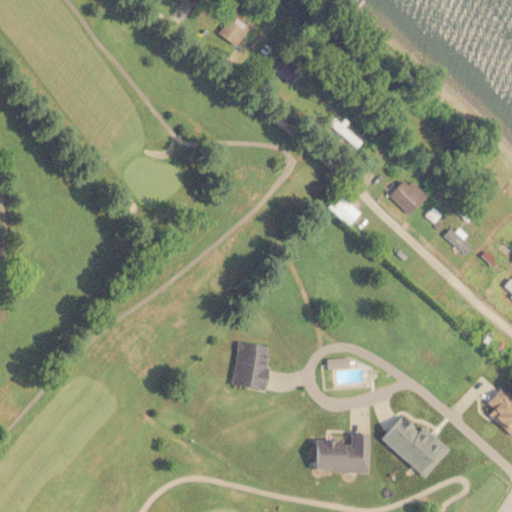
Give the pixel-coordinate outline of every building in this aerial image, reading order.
[(408,212),(424,195),(405,176),(388,193),(408,212)] [(443,234),(463,253),(470,246),(450,227),(443,234)] [(511,294),(511,275),(503,287),(511,294)] [(267,345),(235,340),(228,383),(261,388),(267,345)] [(511,400),(497,388),(484,403),(491,408),(486,413),(511,435),(511,400)] [(380,437),(422,475),(447,448),(421,424),(416,430),(400,415),(380,437)] [(312,439),(312,469),(365,470),(365,431),(347,431),(347,440),(312,439)]
